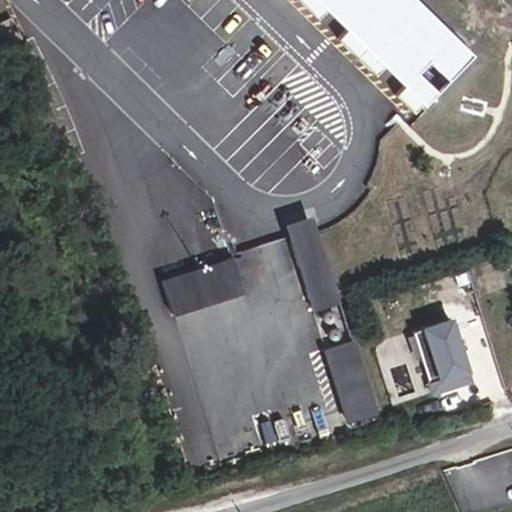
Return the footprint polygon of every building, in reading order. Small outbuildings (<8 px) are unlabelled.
[(478,58),(417,0),(295,0),(322,25),(333,15),(353,34),(342,44),(381,81),(391,71),(411,90),(402,102),(420,119),(478,58)] [(338,299),(310,213),(284,221),(312,308),(338,299)] [(242,289),(231,255),(159,277),(170,311),(242,289)] [(458,315),(415,324),(429,391),(472,382),(458,315)] [(362,375),(350,339),(325,348),(337,383),(362,375)] [(375,412),(362,375),(337,383),(349,420),(375,412)]
